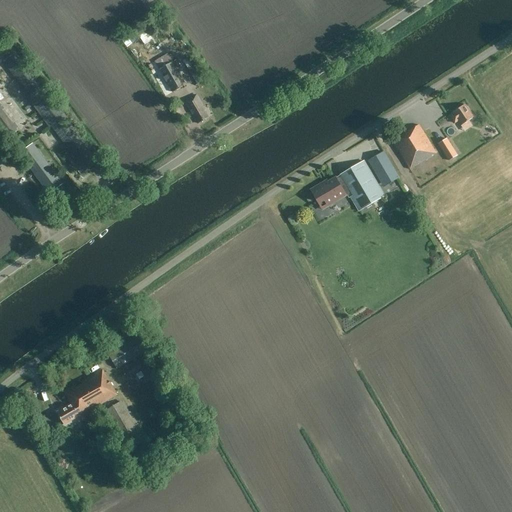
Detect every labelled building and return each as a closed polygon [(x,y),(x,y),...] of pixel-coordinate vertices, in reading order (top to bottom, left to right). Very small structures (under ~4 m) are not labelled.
[(129,39),(136,50),(152,40),(145,28),(129,39)] [(154,62),(159,70),(173,62),(176,60),(171,52),(154,62)] [(207,78),(203,71),(190,52),(181,58),(193,78),(198,85),(207,78)] [(81,167),(94,157),(17,53),(4,62),(81,167)] [(173,62),(159,70),(159,71),(172,93),(186,85),(173,62)] [(197,95),(186,101),(198,123),(208,118),(202,108),(204,107),(197,95)] [(453,114),(450,116),(455,124),(458,121),(461,126),(473,118),(464,105),(452,113),(453,114)] [(0,129),(6,138),(16,130),(0,107),(0,129)] [(34,132),(45,125),(36,112),(26,119),(34,132)] [(393,141),(410,170),(436,154),(419,125),(393,141)] [(447,139),(438,144),(442,150),(449,161),(457,156),(447,139)] [(32,144),(20,154),(49,191),(61,182),(32,144)] [(384,152),(368,161),(374,172),(383,187),(390,183),(399,178),(390,162),(384,152)] [(90,167),(94,171),(102,165),(99,160),(90,167)] [(348,198),(350,197),(358,211),(384,197),(364,161),(323,184),(322,183),(310,190),(317,202),(323,199),(327,206),(346,195),(348,198)] [(137,338),(108,354),(117,369),(145,353),(137,338)] [(71,404),(56,413),(64,425),(78,417),(79,418),(117,395),(102,370),(64,393),(71,404)] [(106,411),(128,451),(144,443),(121,402),(106,411)]
